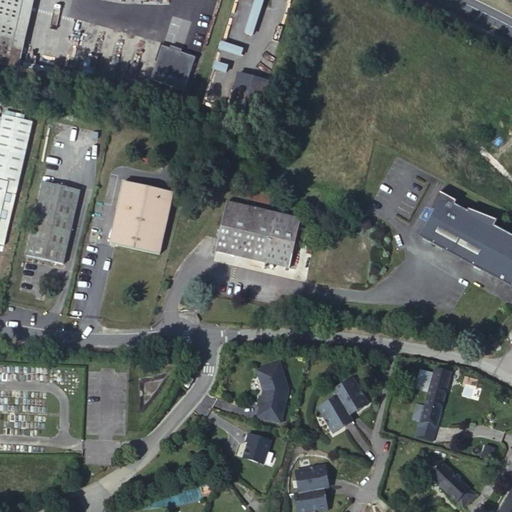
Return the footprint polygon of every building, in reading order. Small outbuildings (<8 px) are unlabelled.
[(0,0),(0,62),(10,65),(24,0),(0,0)] [(242,0),(231,33),(252,40),(266,2),(261,0),(242,0)] [(220,53),(241,60),(244,51),(222,44),(220,53)] [(196,70),(161,62),(152,97),(187,105),(196,70)] [(214,72),(227,76),(229,69),(216,65),(214,72)] [(268,80),(240,73),(230,109),(258,116),(268,80)] [(33,122),(3,114),(0,126),(0,243),(5,245),(33,122)] [(81,190),(45,181),(27,255),(64,264),(81,190)] [(173,191),(124,181),(119,205),(124,206),(116,244),(160,254),(173,191)] [(425,245),(511,288),(511,236),(499,230),(492,226),(494,221),(473,213),(472,216),(459,210),(461,207),(443,198),(434,216),(438,217),(425,245)] [(302,220),(228,202),(216,250),(290,267),(302,220)] [(502,225),(494,221),(492,226),(499,230),(502,225)] [(258,417),(280,422),(287,389),(278,362),(255,370),(262,390),(259,404),(260,404),(258,417)] [(450,373),(435,369),(426,405),(418,404),(414,420),(421,422),(420,428),(428,430),(429,424),(438,426),(442,410),(440,410),(450,373)] [(188,375),(183,384),(188,387),(193,378),(188,375)] [(341,395),(351,413),(358,409),(360,411),(372,404),(368,396),(365,397),(355,379),(338,389),(341,395)] [(348,423),(355,419),(351,413),(341,395),(324,405),(335,424),(333,425),(337,433),(350,425),(348,423)] [(270,440),(248,433),(245,441),(248,442),(243,457),(262,463),(270,440)] [(481,459),(490,463),(496,450),(486,445),(481,459)] [(301,467),(305,488),(327,484),(332,483),(331,474),(333,474),(331,460),(322,461),(322,464),(301,467)] [(476,495),(443,462),(430,475),(464,508),(476,495)] [(305,488),(300,489),(304,509),(325,505),(325,507),(334,506),(331,491),(329,492),(327,484),(305,488)] [(511,511),(511,491),(502,511),(503,511),(511,511)]
